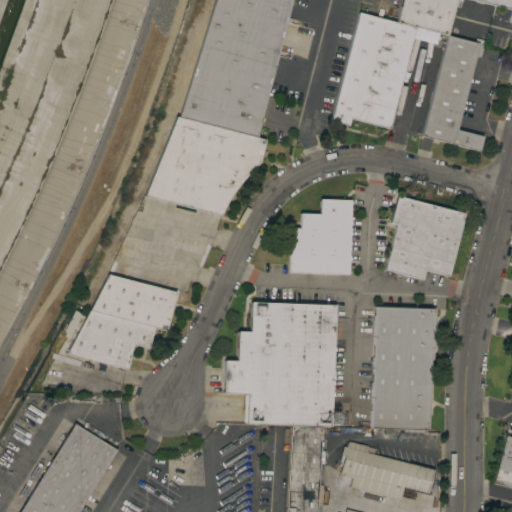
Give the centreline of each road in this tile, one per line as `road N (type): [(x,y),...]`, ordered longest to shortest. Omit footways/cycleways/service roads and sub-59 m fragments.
road 1 (residential): [(511,192),(350,158),(265,195),(168,407)]
road 2 (tertiary): [(511,188),(473,325),(462,419),(464,511)]
